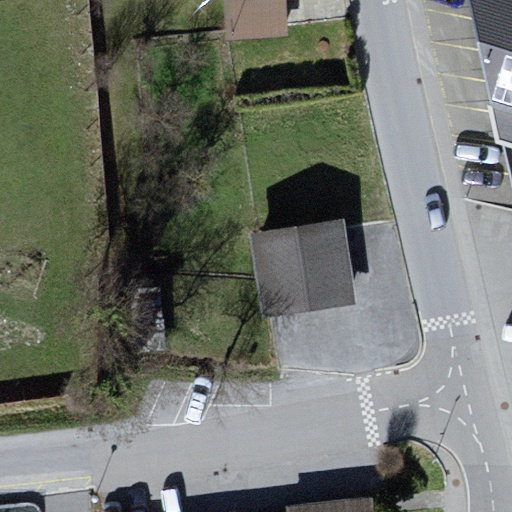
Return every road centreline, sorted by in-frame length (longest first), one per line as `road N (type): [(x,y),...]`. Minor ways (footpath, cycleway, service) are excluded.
road 1 (residential): [(0,466),(463,398)]
road 2 (residential): [(388,0),(463,398)]
